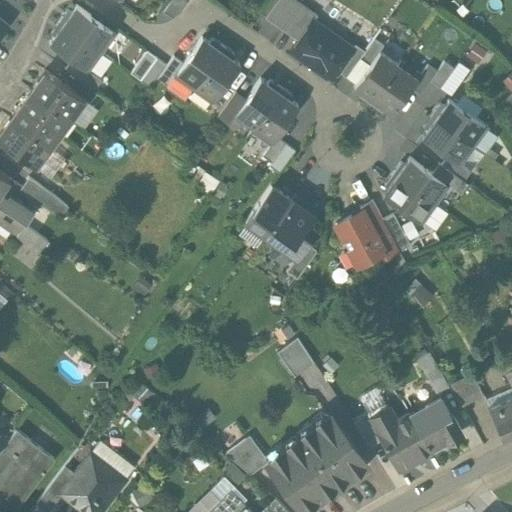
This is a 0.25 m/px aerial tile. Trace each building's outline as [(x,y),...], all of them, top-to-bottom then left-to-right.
[(172,19),(185,0),(171,0),(163,12),(172,19)] [(277,0),(265,18),(281,30),(300,4),(294,0),(277,0)] [(297,41),(312,21),(313,22),(317,16),(300,4),(281,30),(297,41)] [(116,36),(76,8),(71,15),(63,27),(102,55),(116,36)] [(59,24),(63,27),(71,15),(68,13),(59,24)] [(316,62),(316,64),(314,67),(331,78),(352,49),(313,22),(312,21),(297,41),(291,50),(305,60),(307,58),(309,57),(316,62)] [(54,38),(63,27),(59,24),(51,36),(54,38)] [(102,55),(63,27),(54,38),(49,45),(73,62),(89,74),(102,55)] [(202,37),(173,77),(192,91),(223,48),(211,39),(209,43),(202,37)] [(369,65),(379,52),(383,46),(374,39),(360,59),(369,65)] [(223,48),(192,91),(211,104),(239,64),(232,59),(234,56),(223,48)] [(359,96),(370,104),(398,65),(379,52),(369,65),(353,88),(361,93),(359,96)] [(166,86),(183,64),(173,57),(157,79),(166,86)] [(157,79),(167,66),(157,59),(140,82),(150,89),(157,79)] [(398,65),(370,104),(382,113),(384,109),(391,115),(411,88),(420,75),(400,61),(398,65)] [(89,74),(73,62),(65,72),(95,93),(102,83),(89,74)] [(427,65),(420,75),(411,88),(420,95),(436,72),(427,65)] [(44,73),(30,92),(70,121),(84,101),(44,73)] [(260,79),(245,100),(234,115),(253,128),(281,89),(269,81),(267,84),(260,79)] [(293,97),(281,89),(253,128),(250,132),(270,145),(298,106),(290,101),(293,97)] [(30,92),(20,107),(60,135),(70,121),(30,92)] [(227,124),(245,100),(235,93),(218,117),(227,124)] [(511,94),(498,108),(511,128),(511,94)] [(488,128),(449,100),(443,107),(435,119),(475,146),(488,128)] [(432,116),(435,119),(443,107),(440,104),(432,116)] [(20,107),(10,121),(49,150),(60,135),(20,107)] [(424,128),(427,130),(435,119),(432,116),(424,128)] [(475,146),(435,119),(427,130),(422,138),(448,156),(461,165),(475,146)] [(10,121),(0,134),(0,144),(35,170),(49,150),(10,121)] [(285,144),(276,137),(262,157),(272,163),(285,144)] [(295,151),(285,144),(272,163),(269,167),(279,174),(295,151)] [(461,165),(448,156),(441,166),(464,182),(471,172),(461,165)] [(400,163),(392,174),(435,205),(449,186),(431,173),(409,158),(404,165),(400,163)] [(438,164),(431,173),(449,186),(460,194),(467,184),(464,182),(441,166),(438,164)] [(435,205),(392,174),(384,186),(387,188),(382,196),(422,224),(435,205)] [(0,207),(2,209),(25,225),(34,214),(10,197),(7,201),(0,195),(0,193),(8,182),(0,175),(0,207)] [(29,179),(21,192),(60,219),(68,208),(52,195),(29,179)] [(291,200),(271,186),(245,222),(265,237),(291,200)] [(294,195),(291,200),(265,237),(295,259),(296,259),(306,244),(309,240),(307,239),(310,235),(302,229),(312,215),(314,213),(307,208),(309,206),(294,195)] [(361,211),(362,211),(377,238),(389,232),(372,201),(359,207),(361,211)] [(25,225),(2,209),(0,212),(0,225),(27,244),(29,241),(42,250),(48,242),(25,226),(25,225)] [(361,211),(335,225),(357,264),(383,250),(377,238),(362,211),(361,211)] [(393,214),(382,220),(399,252),(410,246),(393,214)] [(316,251),(306,244),(296,259),(295,259),(286,272),(296,280),(316,251)] [(297,336),(278,351),(295,375),(313,361),(297,336)] [(416,357),(435,391),(447,385),(427,350),(416,357)] [(510,381),(511,384),(511,369),(502,374),(506,383),(510,381)] [(472,371),(450,382),(461,404),(483,393),(472,371)] [(511,395),(488,406),(501,438),(511,433),(511,395)] [(428,406),(410,416),(430,452),(445,443),(446,442),(446,441),(445,439),(459,431),(443,401),(429,409),(428,406)] [(388,405),(368,416),(381,439),(398,469),(430,452),(410,416),(407,412),(395,419),(388,405)] [(299,437),(337,489),(367,467),(355,450),(355,446),(345,432),(342,432),(329,415),(299,437)] [(381,439),(368,416),(354,424),(368,446),(381,439)] [(7,444),(0,453),(0,494),(18,508),(54,460),(16,432),(7,444)] [(267,461),(269,459),(251,434),(224,453),(250,475),(268,462),(267,461)] [(292,495),(304,511),(305,511),(337,489),(299,437),(269,459),(267,461),(268,462),(280,478),(279,483),(287,494),(292,495)] [(91,452),(75,472),(60,494),(61,495),(84,511),(100,511),(126,477),(91,452)] [(60,494),(75,472),(65,465),(36,505),(45,511),(47,511),(61,495),(60,494)] [(252,511),(230,489),(205,511),(252,511)]
